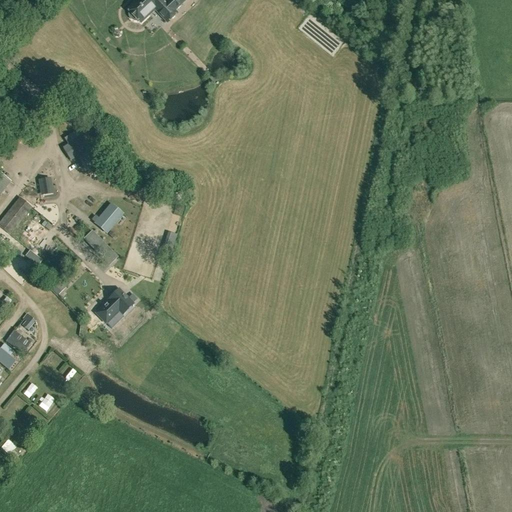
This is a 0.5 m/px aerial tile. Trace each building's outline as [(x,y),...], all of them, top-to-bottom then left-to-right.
[(155,9),(165,19),(168,22),(176,13),(174,11),(182,3),(185,0),(171,0),(167,4),(164,0),(135,0),(134,1),(136,2),(129,9),(131,11),(130,12),(130,14),(130,16),(131,18),(132,20),(134,20),(136,21),(138,21),(139,20),(141,22),(149,15),(155,9)] [(422,91),(423,80),(404,78),(403,89),(422,91)] [(68,146),(63,149),(71,160),(75,157),(81,154),(82,156),(79,159),(85,169),(99,160),(93,150),(90,151),(81,137),(68,146)] [(0,172),(0,194),(11,182),(0,172)] [(49,180),(43,181),(44,189),(42,190),(42,194),(51,192),(49,180)] [(18,200),(0,221),(0,226),(10,234),(30,210),(18,200)] [(137,217),(118,211),(110,238),(129,244),(137,217)] [(169,233),(160,263),(167,265),(176,235),(169,233)] [(35,264),(39,259),(29,251),(26,256),(35,264)] [(112,252),(108,256),(113,261),(117,257),(112,252)] [(123,314),(133,304),(119,290),(109,300),(96,313),(106,322),(118,310),(123,314)] [(54,349),(47,358),(56,366),(64,357),(54,349)] [(4,354),(0,358),(11,369),(15,365),(4,354)] [(31,398),(38,392),(32,386),(26,392),(31,398)] [(18,414),(29,403),(23,397),(12,409),(18,414)]
